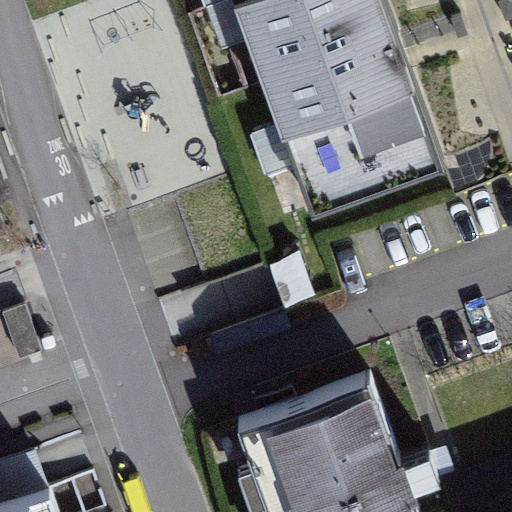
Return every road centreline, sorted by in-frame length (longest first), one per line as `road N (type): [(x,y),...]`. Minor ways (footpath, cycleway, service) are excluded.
road 1 (residential): [(0,18),(175,511)]
road 2 (unknown): [(145,428),(511,287)]
road 3 (unknown): [(122,362),(0,406)]
